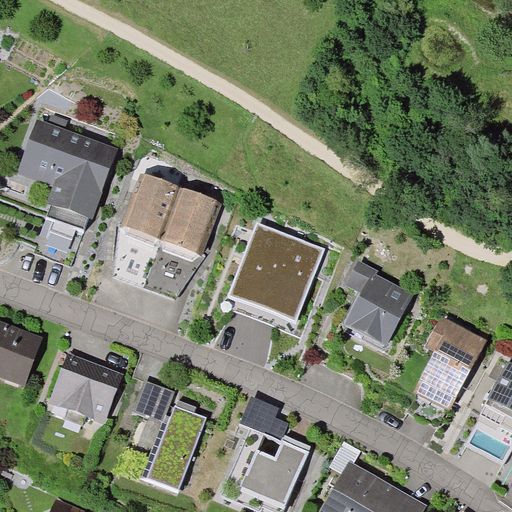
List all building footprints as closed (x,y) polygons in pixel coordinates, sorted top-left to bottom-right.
[(52,114),(49,122),(65,128),(68,120),(52,114)] [(93,220),(119,148),(65,128),(49,122),(37,118),(18,172),(53,185),(46,203),(51,205),(47,216),(83,230),(87,218),(93,220)] [(181,187),(145,173),(125,225),(161,240),(181,187)] [(221,204),(181,187),(161,240),(201,256),(221,204)] [(323,250),(257,224),(230,295),(295,321),(323,250)] [(414,294),(377,274),(379,271),(359,261),(346,285),(360,293),(346,323),(386,345),(414,294)] [(487,340),(441,317),(425,347),(435,351),(413,392),(448,410),(487,340)] [(43,337),(0,320),(0,375),(25,386),(43,337)] [(124,374),(68,353),(48,402),(69,410),(86,417),(105,424),(124,374)] [(511,362),(508,361),(488,398),(511,410),(511,362)] [(165,414),(175,391),(145,379),(132,411),(161,424),(165,414)] [(284,434),(289,423),(275,417),(279,408),(251,396),(239,423),(251,427),(281,440),(284,434)] [(176,406),(195,413),(197,407),(178,400),(176,406)] [(195,413),(176,406),(175,405),(171,416),(146,478),(179,490),(207,417),(195,413)] [(82,425),(86,417),(69,410),(65,419),(82,425)] [(171,416),(165,414),(161,424),(141,476),(146,478),(171,416)] [(251,427),(221,494),(259,511),(261,507),(273,511),(282,511),(310,452),(309,451),(311,446),(284,434),(281,440),(251,427)] [(360,451),(344,441),(330,467),(342,473),(350,460),(354,462),(360,451)] [(354,462),(350,460),(342,473),(319,511),(423,511),(427,505),(354,462)] [(86,511),(57,499),(50,511),(86,511)]
